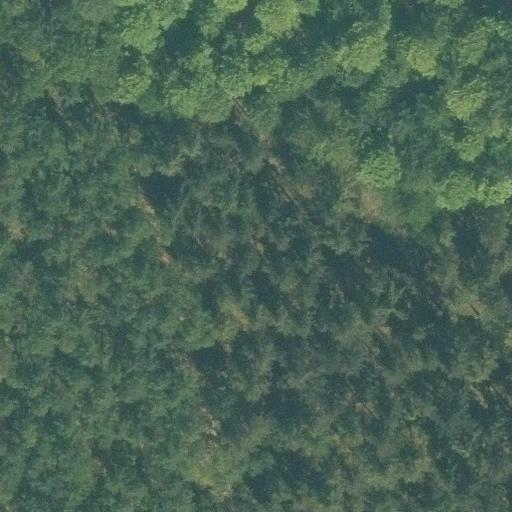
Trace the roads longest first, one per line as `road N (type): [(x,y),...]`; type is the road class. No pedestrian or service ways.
road 1 (track): [(0,24),(104,59),(228,511)]
road 2 (track): [(89,0),(104,59),(511,191)]
